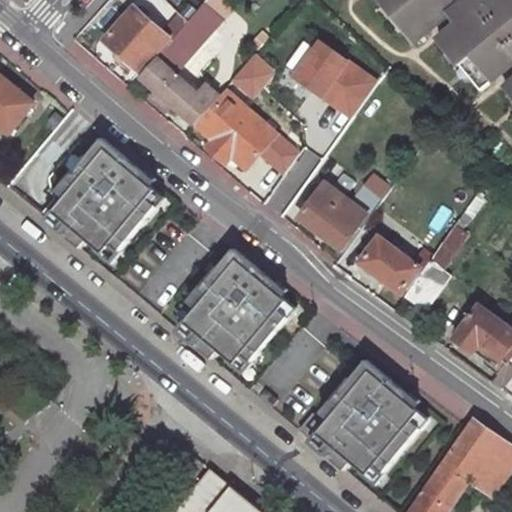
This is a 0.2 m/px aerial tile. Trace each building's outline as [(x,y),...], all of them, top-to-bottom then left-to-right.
[(511,0),(484,0),(481,2),(479,0),(374,0),(410,43),(444,15),(453,25),(434,41),(475,92),(511,63),(511,64),(511,77),(499,88),(511,103),(511,0)] [(135,8),(108,40),(143,70),(155,56),(159,59),(160,58),(175,41),(135,8)] [(162,60),(176,72),(206,37),(190,24),(175,41),(160,58),(162,60)] [(380,82),(321,41),(295,78),(353,120),(380,82)] [(264,87),(278,71),(258,55),(233,82),(253,100),(264,87)] [(162,60),(144,80),(158,92),(152,99),(169,114),(175,107),(195,124),(221,94),(208,83),(200,92),(176,72),(162,60)] [(0,125),(11,134),(34,105),(0,77),(0,125)] [(231,93),(202,126),(216,139),(209,147),(228,163),(235,154),(250,168),(261,155),(279,134),(231,93)] [(301,152),(279,134),(261,155),(285,176),(301,152)] [(66,222),(59,230),(83,249),(89,241),(106,255),(113,246),(121,253),(159,207),(151,200),(159,191),(152,186),(142,178),(146,173),(105,139),(71,180),(78,186),(68,198),(56,213),(66,222)] [(146,173),(142,178),(152,186),(156,181),(146,173)] [(61,192),(68,198),(78,186),(71,180),(61,192)] [(327,185),(302,218),(343,249),(369,215),(327,185)] [(377,231),(354,261),(401,296),(423,265),(377,231)] [(113,246),(106,255),(114,261),(121,253),(113,246)] [(200,334),(193,342),(217,362),(223,353),(240,367),(247,358),(255,365),(293,319),(285,313),(292,304),(286,299),(276,291),(280,285),(239,251),(204,292),(212,299),(202,311),(189,325),(200,334)] [(426,312),(454,276),(434,261),(425,273),(407,298),(426,312)] [(280,285),(276,291),(286,299),(289,294),(280,285)] [(204,292),(194,305),(202,311),(212,299),(204,292)] [(300,310),(292,304),(285,313),(293,319),(300,310)] [(511,328),(479,304),(454,336),(474,351),(482,339),(502,353),(511,340),(511,328)] [(183,333),(193,342),(200,334),(189,325),(183,333)] [(474,351),(493,365),(502,353),(482,339),(474,351)] [(247,358),(240,367),(248,374),(255,365),(247,358)] [(323,450),(347,470),(353,462),(369,475),(377,467),(385,473),(423,427),(415,421),(422,412),(415,407),(406,399),(410,394),(369,360),(334,401),(342,407),(330,422),(320,434),(330,443),(323,450)] [(503,390),(511,377),(511,366),(508,363),(493,383),(503,390)] [(266,390),(260,397),(273,408),(278,401),(266,390)] [(406,399),(415,407),(420,402),(410,394),(406,399)] [(334,401),(322,415),(330,422),(342,407),(334,401)] [(320,434),(330,422),(322,415),(317,411),(301,431),(313,442),(320,434)] [(415,421),(423,427),(431,419),(422,412),(415,421)] [(502,439),(476,420),(413,511),(451,511),(472,483),(502,439)] [(313,442),(323,450),(330,443),(320,434),(313,442)] [(472,483),(494,498),(511,472),(511,445),(502,439),(472,483)] [(377,467),(369,475),(378,482),(385,473),(377,467)] [(262,511),(214,473),(183,511),(262,511)]
